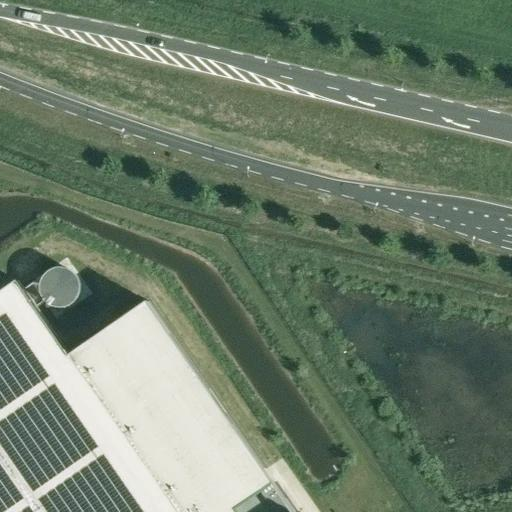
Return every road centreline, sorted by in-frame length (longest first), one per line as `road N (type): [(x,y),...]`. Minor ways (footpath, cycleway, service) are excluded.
road 1 (primary): [(0,79),(305,180),(511,231)]
road 2 (primary): [(511,129),(0,13)]
